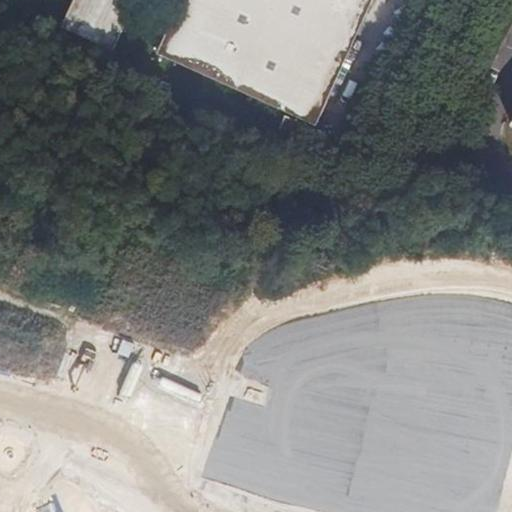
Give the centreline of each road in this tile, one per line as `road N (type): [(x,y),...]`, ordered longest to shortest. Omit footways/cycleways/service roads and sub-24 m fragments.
road 1 (track): [(0,308),(511,495)]
road 2 (track): [(277,511),(181,477),(0,331)]
road 3 (track): [(405,159),(477,0)]
road 4 (unclassified): [(511,182),(493,168),(488,138),(511,74)]
